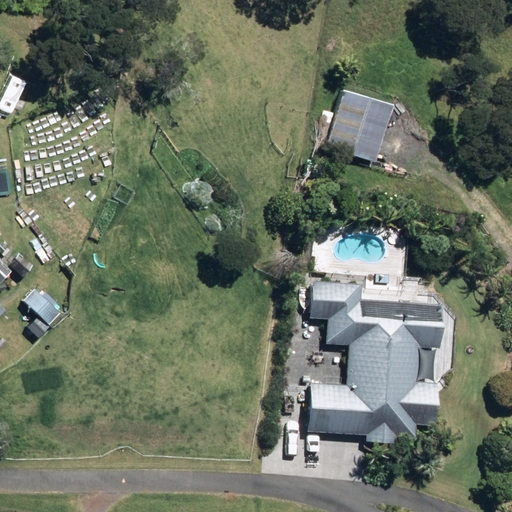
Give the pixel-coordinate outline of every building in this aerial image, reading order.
[(0,105),(13,112),(19,97),(0,88),(0,105)] [(334,89),(318,145),(366,159),(381,104),(334,89)] [(302,175),(320,180),(324,165),(307,161),(302,175)] [(8,263),(22,276),(33,264),(19,251),(8,263)] [(0,281),(10,271),(0,261),(0,281)] [(365,441),(395,442),(396,437),(414,437),(415,424),(433,425),(435,382),(417,381),(419,345),(438,346),(440,301),(359,298),(360,282),(311,280),(309,315),(327,316),(326,342),(348,343),(346,385),(309,383),(307,431),(365,433),(365,441)] [(26,290),(14,302),(41,328),(53,316),(26,290)]
